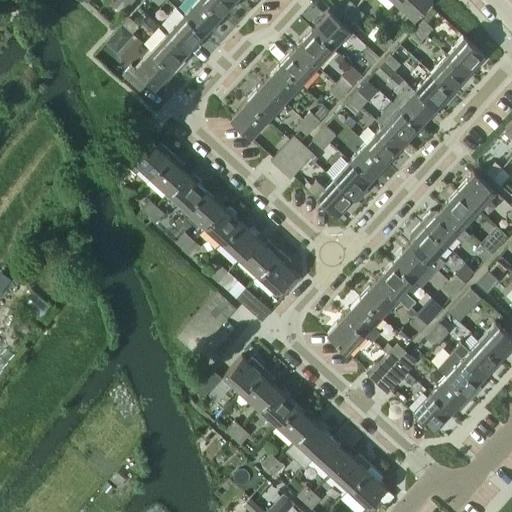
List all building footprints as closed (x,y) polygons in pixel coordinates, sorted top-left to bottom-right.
[(114,0),(111,4),(121,13),(128,5),(121,0),(114,0)] [(203,0),(194,0),(182,13),(203,32),(219,14),(203,0)] [(203,0),(219,14),(231,0),(203,0)] [(340,10),(347,17),(356,7),(349,0),(340,10)] [(394,0),(394,1),(412,17),(428,0),(394,0)] [(347,17),(354,23),(363,13),(356,7),(347,17)] [(311,28),(331,47),(348,28),(327,10),(311,28)] [(182,13),(166,31),(186,50),(203,32),(182,13)] [(122,24),(132,33),(138,25),(128,16),(122,24)] [(416,26),(425,35),(432,28),(422,19),(416,26)] [(115,31),(125,40),(132,33),(122,24),(115,31)] [(409,33),(419,42),(425,35),(416,26),(409,33)] [(294,46),(315,64),(331,47),(311,28),(294,46)] [(166,31),(150,49),(174,71),(184,59),(181,56),(186,50),(166,31)] [(376,43),(383,50),(392,40),(385,33),(376,43)] [(446,53),(466,72),(483,54),(462,35),(446,53)] [(278,64),(299,82),(315,64),(294,46),(278,64)] [(361,54),(371,63),(378,56),(368,47),(361,54)] [(122,74),(140,91),(148,81),(154,86),(160,79),(164,83),(174,71),(150,49),(133,67),(130,64),(122,74)] [(429,71),(450,90),(466,72),(446,53),(429,71)] [(383,61),(393,70),(399,63),(390,54),(383,61)] [(377,69),(386,77),(393,70),(383,61),(377,69)] [(262,81),(282,100),(299,82),(278,64),(262,81)] [(413,89),(434,107),(450,90),(429,71),(413,89)] [(335,83),(345,92),(351,84),(341,75),(335,83)] [(246,99),(266,118),(282,100),(262,81),(246,99)] [(328,90),(338,99),(345,92),(335,83),(328,90)] [(391,101),(417,125),(434,107),(413,89),(407,83),(391,101)] [(351,97),(360,106),(367,99),(357,90),(351,97)] [(344,104),(354,113),(360,106),(351,97),(344,104)] [(229,117),(250,136),(266,118),(246,99),(229,117)] [(381,124),(401,143),(417,125),(391,101),(375,119),(381,124)] [(302,118),(312,127),(319,120),(309,111),(302,118)] [(296,125),(306,134),(312,127),(302,118),(296,125)] [(364,142),(385,161),(401,143),(381,124),(364,142)] [(318,133),(328,142),(334,134),(325,125),(318,133)] [(312,140),(321,149),(328,142),(318,133),(312,140)] [(270,160),(280,169),(303,144),(293,135),(270,160)] [(134,162),(150,176),(172,152),(160,142),(157,145),(150,139),(132,159),(127,154),(118,164),(126,171),(134,162)] [(348,160),(369,179),(385,161),(364,142),(348,160)] [(280,169),(289,178),(312,152),(303,144),(280,169)] [(150,176),(168,193),(186,172),(180,166),(183,163),(172,152),(150,176)] [(332,178),(352,196),(357,200),(367,189),(363,185),(369,179),(348,160),(332,178)] [(485,172),(492,178),(501,168),(494,162),(485,172)] [(492,178),(499,185),(508,175),(501,168),(492,178)] [(473,171),(456,189),(476,208),(493,190),(473,171)] [(168,193),(186,209),(204,188),(186,172),(168,193)] [(307,188),(336,214),(352,196),(332,178),(324,187),(315,179),(307,188)] [(186,209),(203,225),(222,205),(204,188),(186,209)] [(456,189),(440,207),(460,226),(476,208),(456,189)] [(140,209),(147,215),(156,206),(149,199),(140,209)] [(203,225),(221,241),(240,221),(222,205),(203,225)] [(147,215),(154,222),(163,212),(156,206),(147,215)] [(430,209),(419,221),(444,244),(453,234),(461,242),(469,233),(460,226),(440,207),(434,213),(430,209)] [(221,241),(239,258),(258,237),(240,221),(221,241)] [(407,243),(428,261),(436,269),(444,261),(435,253),(444,244),(419,221),(409,232),(413,236),(407,243)] [(175,241),(182,248),(191,238),(184,232),(175,241)] [(239,258),(257,274),(279,250),(267,239),(264,243),(258,237),(239,258)] [(480,244),(490,253),(497,246),(487,237),(480,244)] [(182,248),(189,254),(198,245),(191,238),(182,248)] [(407,243),(391,261),(412,279),(428,261),(407,243)] [(474,251),(484,260),(490,253),(480,244),(474,251)] [(23,266),(33,274),(48,255),(38,247),(23,266)] [(257,274),(275,290),(294,270),(287,264),(290,260),(279,250),(257,274)] [(391,261),(375,278),(395,297),(412,279),(391,261)] [(448,280),(458,289),(473,272),(463,263),(448,280)] [(211,274),(218,281),(227,271),(220,264),(211,274)] [(480,276),(490,285),(497,277),(487,268),(480,276)] [(218,281),(225,287),(234,277),(227,271),(218,281)] [(225,287),(236,297),(245,287),(234,277),(225,287)] [(375,278),(359,296),(379,315),(395,297),(375,278)] [(441,287),(451,296),(458,289),(448,280),(441,287)] [(236,297),(254,313),(263,304),(245,287),(236,297)] [(448,311),(458,321),(480,297),(470,287),(448,311)] [(22,303),(41,317),(50,304),(32,290),(22,303)] [(208,299),(227,316),(235,307),(217,290),(208,299)] [(342,314),(363,333),(371,340),(378,332),(370,324),(379,315),(359,296),(342,314)] [(200,308),(219,325),(227,316),(208,299),(200,308)] [(1,315),(16,327),(22,320),(7,308),(1,315)] [(192,317),(211,334),(219,325),(200,308),(192,317)] [(415,315),(425,324),(432,317),(422,308),(415,315)] [(326,332),(346,351),(363,333),(342,314),(326,332)] [(409,322),(419,331),(425,324),(415,315),(409,322)] [(184,326),(202,343),(211,334),(192,317),(184,326)] [(477,339),(498,358),(511,341),(511,337),(494,321),(477,339)] [(431,330),(441,339),(448,331),(438,323),(431,330)] [(176,335),(194,352),(202,343),(184,326),(176,335)] [(425,337),(434,346),(441,339),(431,330),(425,337)] [(459,341),(452,349),(481,376),(498,358),(477,339),(468,349),(459,341)] [(390,349),(400,358),(406,351),(396,343),(390,349)] [(367,375),(376,384),(400,358),(390,349),(367,375)] [(436,367),(445,375),(470,397),(480,386),(476,382),(481,376),(452,349),(436,367)] [(406,351),(400,358),(409,367),(415,360),(406,351)] [(222,374),(241,391),(263,367),(251,356),(248,360),(241,354),(222,374)] [(376,384),(386,393),(409,367),(400,358),(376,384)] [(193,384),(205,394),(221,377),(209,366),(193,384)] [(241,391),(258,407),(277,387),(271,381),(274,377),(263,367),(241,391)] [(429,393),(449,411),(455,405),(459,409),(470,397),(445,375),(429,393)] [(258,407),(276,423),(295,403),(277,387),(258,407)] [(412,411),(432,429),(449,411),(429,393),(412,411)] [(276,423),(294,440),(313,419),(295,403),(276,423)] [(294,440),(312,456),(331,436),(313,419),(294,440)] [(225,430),(232,436),(241,427),(234,420),(225,430)] [(232,436),(239,443),(248,433),(241,427),(232,436)] [(312,456),(330,472),(348,452),(331,436),(312,456)] [(330,472),(348,488),(370,464),(358,454),(355,457),(348,452),(330,472)] [(261,462),(268,469),(277,459),(270,453),(261,462)] [(268,469),(275,475),(284,466),(277,459),(268,469)] [(348,488),(366,505),(385,485),(378,478),(381,475),(370,464),(348,488)] [(296,495),(303,501),(312,491),(305,485),(296,495)] [(303,501),(310,508),(319,498),(312,491),(303,501)] [(275,501),(285,510),(292,502),(282,493),(275,501)]
